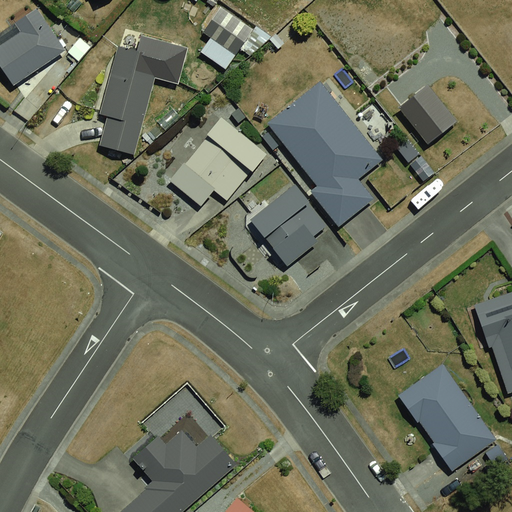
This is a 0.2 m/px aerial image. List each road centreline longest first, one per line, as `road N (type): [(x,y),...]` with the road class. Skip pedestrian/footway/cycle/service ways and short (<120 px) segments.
road 1 (residential): [(267,364),(511,170)]
road 2 (residential): [(1,511),(39,436),(149,269)]
road 3 (residential): [(380,511),(267,364)]
road 4 (residential): [(149,269),(0,160)]
road 5 (residential): [(267,364),(149,269)]
